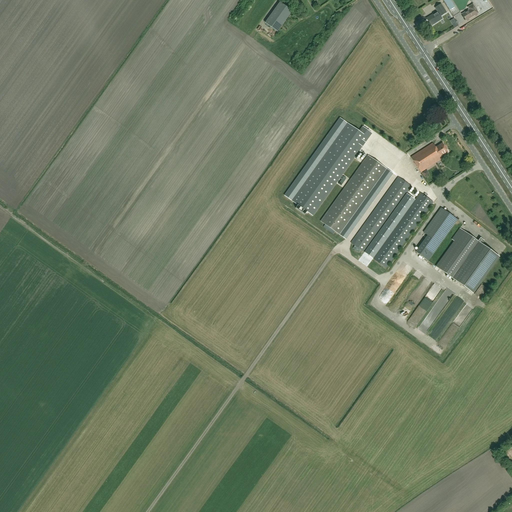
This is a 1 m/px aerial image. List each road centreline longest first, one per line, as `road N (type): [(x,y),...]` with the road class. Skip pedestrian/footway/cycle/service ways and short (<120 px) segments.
road 1 (unclassified): [(511,207),(376,0)]
road 2 (primary): [(511,187),(389,0)]
